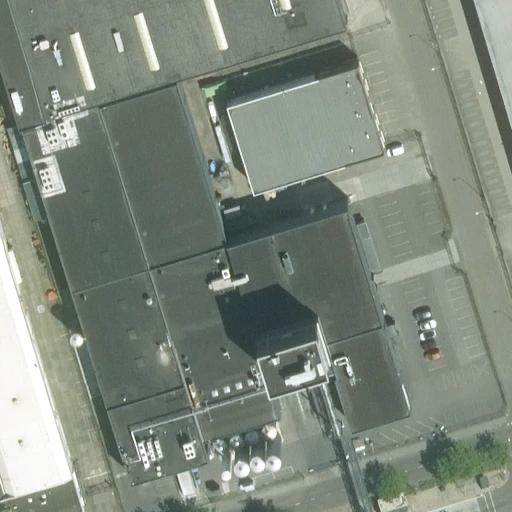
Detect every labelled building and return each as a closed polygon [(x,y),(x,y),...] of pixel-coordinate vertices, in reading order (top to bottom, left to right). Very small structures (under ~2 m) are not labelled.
[(0,0),(0,57),(19,119),(178,70),(346,19),(340,0),(0,0)] [(511,0),(481,0),(490,28),(486,29),(493,54),(497,53),(511,102),(511,0)] [(385,144),(370,94),(358,56),(226,97),(253,184),(385,144)] [(411,403),(347,196),(227,233),(178,70),(19,119),(20,121),(22,120),(130,474),(169,462),(209,450),(203,430),(281,407),(272,380),(308,369),(335,361),(335,362),(337,367),(334,367),(351,422),(353,421),(352,415),(375,408),(376,413),(385,410),(384,405),(407,398),(409,404),(411,403)] [(0,511),(47,511),(84,501),(4,234),(6,233),(6,232),(3,233),(3,230),(0,221),(0,511)] [(486,481),(479,483),(481,490),(481,491),(489,488),(486,481)] [(407,511),(404,500),(377,508),(378,511),(407,511)]
